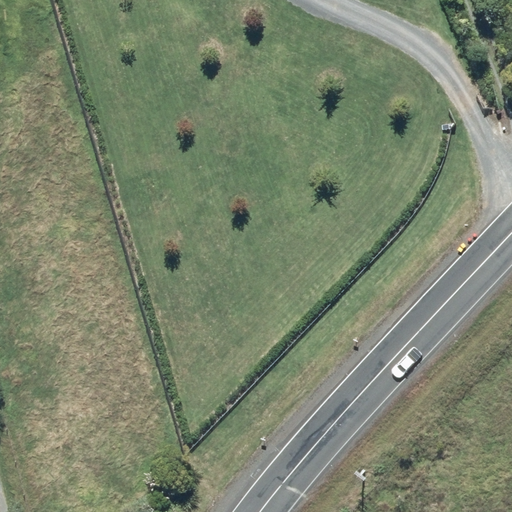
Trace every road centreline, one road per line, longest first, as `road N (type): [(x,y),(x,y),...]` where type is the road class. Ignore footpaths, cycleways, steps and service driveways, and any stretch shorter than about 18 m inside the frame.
road 1 (secondary): [(259,511),(511,236)]
road 2 (unclassified): [(315,0),(390,28),(447,69),(511,143)]
